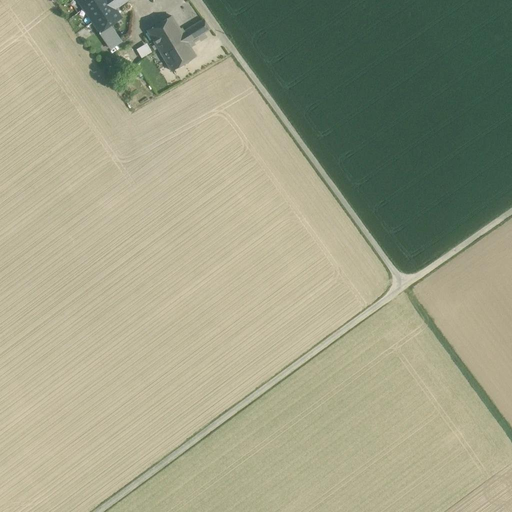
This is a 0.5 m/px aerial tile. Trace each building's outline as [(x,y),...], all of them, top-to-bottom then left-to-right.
[(93,22),(77,0),(64,0),(84,28),(93,22)] [(108,0),(77,0),(93,22),(99,32),(109,25),(121,17),(113,7),(108,0)] [(120,3),(113,7),(121,17),(127,13),(121,4),(120,3)] [(172,16),(148,31),(159,49),(158,49),(161,54),(185,39),(187,42),(191,40),(186,31),(184,32),(182,28),(180,30),(172,16)] [(204,20),(186,31),(191,40),(209,29),(204,20)] [(109,25),(99,32),(111,48),(120,41),(109,25)] [(185,39),(161,54),(171,70),(195,56),(187,42),(185,39)] [(147,42),(136,48),(141,57),(152,52),(147,42)]
